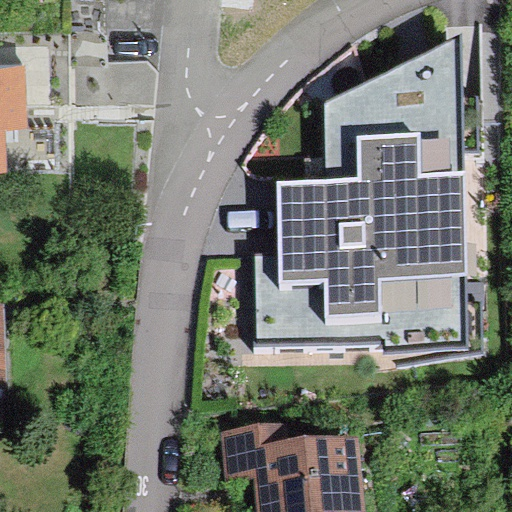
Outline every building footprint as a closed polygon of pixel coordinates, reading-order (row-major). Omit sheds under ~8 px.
[(255,344),(256,354),(383,350),(384,359),(469,357),(461,46),(325,110),(326,162),(327,178),(327,190),(307,191),(278,191),(280,260),(256,260),(258,344),(255,344)] [(0,57),(0,158),(9,158),(8,132),(7,120),(30,119),(27,56),(0,57)] [(307,191),(327,190),(327,178),(326,162),(306,163),(307,191)] [(0,314),(0,398),(10,398),(7,315),(0,314)] [(288,430),(222,436),(226,486),(255,484),(256,491),(257,511),(364,511),(359,443),(290,449),(288,430)]
